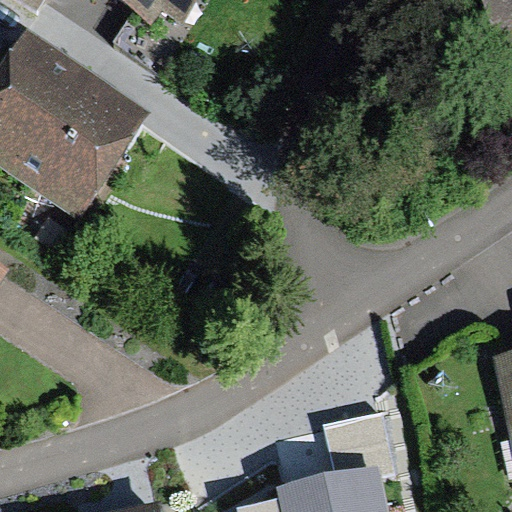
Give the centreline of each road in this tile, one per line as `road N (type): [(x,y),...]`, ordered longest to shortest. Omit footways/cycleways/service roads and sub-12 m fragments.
road 1 (residential): [(0,473),(146,433),(253,376),(354,307)]
road 2 (residential): [(362,0),(338,38),(313,187),(323,254),(354,307)]
road 3 (residential): [(354,307),(511,205)]
